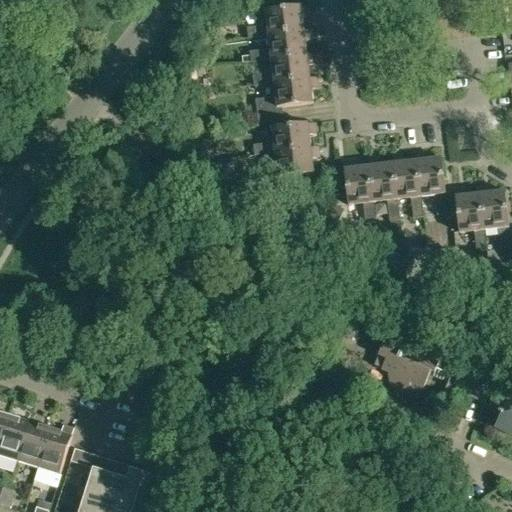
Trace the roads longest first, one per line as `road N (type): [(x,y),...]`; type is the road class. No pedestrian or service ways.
road 1 (residential): [(0,216),(168,0)]
road 2 (residential): [(141,511),(159,452),(90,431),(98,405),(0,374)]
road 3 (residential): [(480,107),(353,117),(337,0)]
